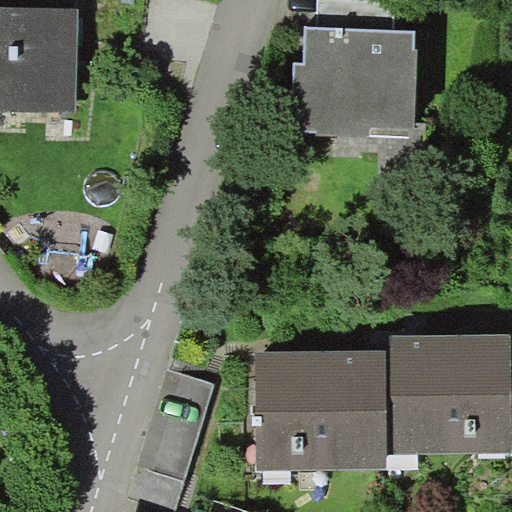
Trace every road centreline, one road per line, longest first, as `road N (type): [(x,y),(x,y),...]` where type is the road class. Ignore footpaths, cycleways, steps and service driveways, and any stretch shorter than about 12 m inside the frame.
road 1 (residential): [(136,380),(237,0)]
road 2 (residential): [(0,292),(79,352),(136,380)]
road 3 (residential): [(89,511),(136,380)]
